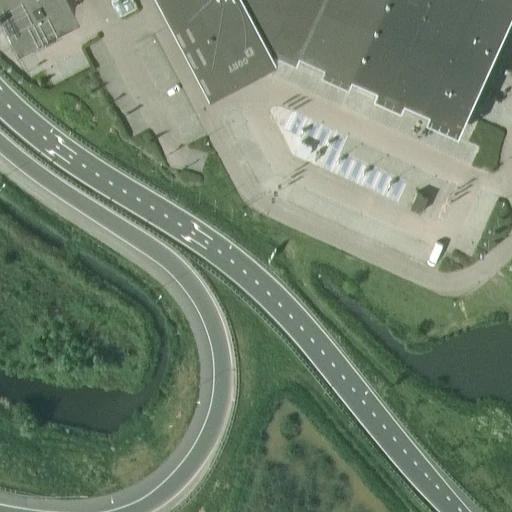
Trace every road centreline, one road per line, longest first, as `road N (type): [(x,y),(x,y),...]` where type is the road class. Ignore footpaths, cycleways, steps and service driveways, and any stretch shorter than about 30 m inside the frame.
road 1 (motorway): [(449,511),(319,350),(235,265),(68,158),(0,101)]
road 2 (unclassified): [(149,0),(252,201),(446,286),(471,283),(511,247)]
road 3 (motorway): [(0,147),(38,180),(167,260),(206,310),(220,363),(219,407),(205,451),(173,493),(140,511)]
